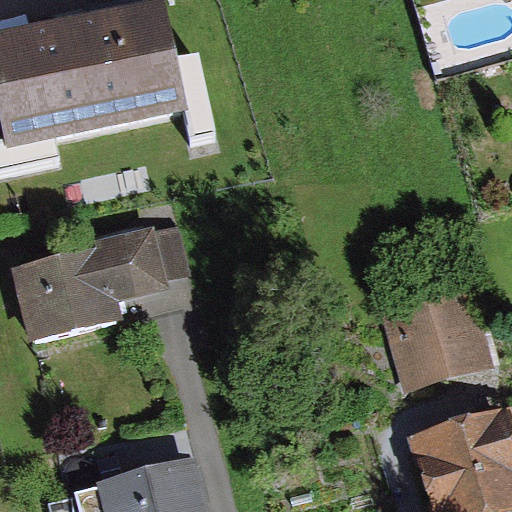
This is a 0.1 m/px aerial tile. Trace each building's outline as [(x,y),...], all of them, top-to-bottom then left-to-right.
[(161,1),(0,36),(0,133),(2,141),(4,151),(54,140),(183,112),(186,111),(174,60),(161,1)] [(186,111),(183,112),(190,141),(217,135),(198,54),(174,60),(186,111)] [(4,151),(2,141),(0,141),(0,179),(60,166),(54,140),(4,151)] [(179,232),(156,238),(168,286),(192,280),(179,232)] [(97,257),(12,278),(31,353),(126,329),(121,310),(171,297),(168,286),(156,238),(155,235),(96,250),(97,257)] [(383,320),(406,400),(497,373),(474,294),(383,320)] [(511,511),(511,415),(409,446),(428,511),(511,511)] [(98,495),(49,508),(50,511),(208,511),(196,465),(97,492),(98,495)]
